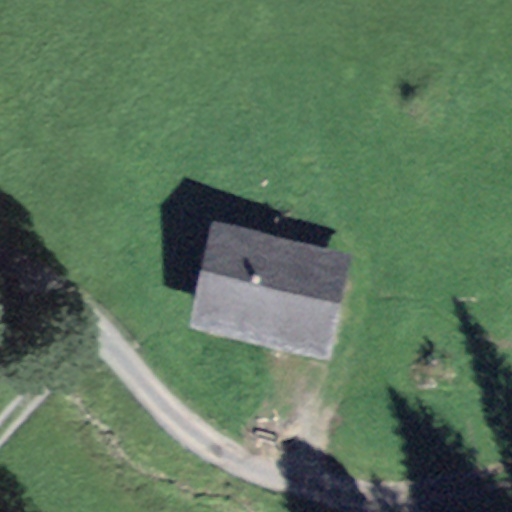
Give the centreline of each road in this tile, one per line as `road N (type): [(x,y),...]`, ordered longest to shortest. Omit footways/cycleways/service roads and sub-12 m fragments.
road 1 (track): [(385,511),(373,499),(282,488),(197,443),(55,299),(0,273)]
road 2 (track): [(373,499),(480,490),(511,477)]
road 3 (track): [(90,335),(0,436)]
